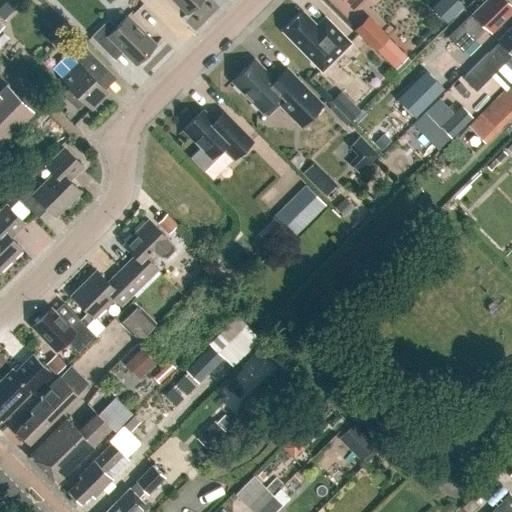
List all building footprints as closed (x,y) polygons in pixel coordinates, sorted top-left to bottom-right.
[(65,11),(65,0),(49,0),(62,13),(65,11)] [(173,0),(187,13),(200,0),(173,0)] [(458,0),(452,0),(437,15),(447,25),(465,7),(458,0)] [(490,32),(511,9),(511,7),(504,0),(486,0),(473,14),(472,13),(448,37),(462,52),(486,28),(490,32)] [(302,12),(282,31),(310,60),(311,59),(322,69),(321,70),(322,71),(350,43),(333,26),(325,34),(302,12)] [(368,16),(354,30),(374,50),(375,49),(387,37),(388,37),(368,16)] [(108,20),(91,37),(109,55),(118,46),(136,64),(155,45),(127,17),(116,27),(108,20)] [(511,55),(511,25),(497,40),(499,42),(480,59),(463,77),(476,90),(511,55)] [(387,37),(375,49),(395,69),(407,57),(387,37)] [(93,78),(104,67),(79,41),(52,68),(63,79),(62,79),(70,87),(63,94),(77,108),(84,101),(91,108),(107,92),(93,78)] [(463,67),(445,49),(429,65),(447,83),(463,67)] [(231,82),(261,112),(274,100),(286,112),(296,103),(309,117),(322,105),(300,82),(288,94),(284,90),(284,89),(254,59),(231,82)] [(485,142),(511,115),(511,88),(508,85),(468,125),(485,142)] [(0,146),(33,113),(32,112),(39,105),(27,94),(21,100),(6,86),(0,91),(0,146)] [(341,91),(330,101),(350,121),(361,111),(341,91)] [(451,138),(472,117),(461,106),(440,127),(451,138)] [(252,141),(230,119),(223,112),(213,121),(202,110),(183,129),(201,147),(190,158),(203,171),(215,160),(212,157),(222,147),(234,159),(252,141)] [(360,175),(377,156),(358,137),(348,147),(357,155),(349,164),(360,175)] [(55,216),(80,192),(69,180),(84,166),(64,146),(45,166),(52,172),(32,192),(55,216)] [(332,192),(339,184),(318,162),(310,170),(332,192)] [(0,192),(8,185),(0,175),(0,192)] [(293,238),(326,205),(305,184),(272,217),(293,238)] [(342,218),(359,202),(347,191),(331,207),(342,218)] [(0,269),(21,249),(11,239),(26,224),(6,203),(0,209),(0,269)] [(152,262),(160,254),(163,257),(168,257),(174,250),(174,245),(148,220),(124,244),(134,254),(121,268),(139,288),(159,268),(152,262)] [(209,276),(220,266),(212,257),(201,268),(209,276)] [(122,306),(139,288),(121,268),(107,281),(96,271),(72,295),(95,318),(115,299),(122,306)] [(120,323),(138,341),(156,323),(138,305),(137,305),(133,301),(116,318),(120,322),(120,323)] [(70,328),(51,308),(32,327),(56,351),(66,341),(77,352),(94,335),(79,319),(70,328)] [(230,347),(249,327),(237,315),(217,335),(230,347)] [(198,384),(223,358),(210,345),(185,371),(198,384)] [(138,379),(156,363),(142,348),(124,364),(138,379)] [(35,395),(53,376),(32,354),(14,372),(12,370),(0,381),(0,417),(2,419),(30,391),(35,395)] [(56,374),(65,365),(55,355),(46,364),(56,374)] [(29,442),(87,384),(69,366),(59,376),(40,394),(40,399),(29,410),(33,413),(15,430),(17,435),(24,442),(29,442)] [(56,483),(93,446),(91,444),(109,426),(95,411),(78,429),(67,418),(29,456),(56,483)] [(215,425),(214,423),(206,431),(217,441),(224,434),(223,433),(227,429),(220,421),(215,425)] [(338,438),(361,461),(378,444),(355,422),(338,438)] [(117,443),(130,430),(125,424),(108,441),(111,444),(115,440),(117,443)] [(300,433),(288,443),(298,454),(310,444),(300,433)] [(80,478),(69,489),(81,502),(93,490),(97,493),(115,476),(114,474),(108,469),(126,451),(117,443),(115,440),(111,444),(79,476),(80,478)] [(164,478),(152,466),(151,465),(135,481),(147,494),(164,478)] [(235,494),(253,511),(274,511),(283,504),(253,476),(235,494)] [(281,490),(285,487),(275,478),(266,488),(275,497),(281,490)] [(142,511),(148,507),(129,488),(105,511),(142,511)] [(511,511),(511,497),(508,494),(490,511),(511,511)] [(472,511),(478,506),(470,498),(461,508),(465,511),(472,511)]
